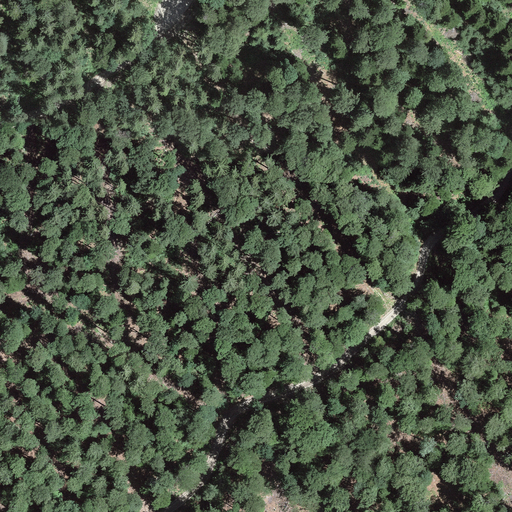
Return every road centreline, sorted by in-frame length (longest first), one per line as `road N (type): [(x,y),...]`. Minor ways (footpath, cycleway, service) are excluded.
road 1 (track): [(169,511),(209,471),(237,408),(333,365),(382,323),(405,299),(434,238),(490,202),(511,168)]
road 2 (track): [(0,128),(53,108),(109,70),(181,0)]
